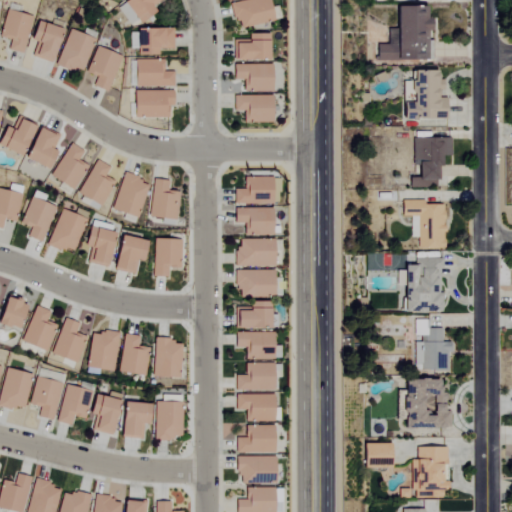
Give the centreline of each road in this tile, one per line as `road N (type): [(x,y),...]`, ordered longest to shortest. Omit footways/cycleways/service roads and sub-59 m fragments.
road 1 (residential): [(484,511),(484,0)]
road 2 (secondary): [(312,511),(311,149)]
road 3 (residential): [(202,150),(204,511)]
road 4 (residential): [(311,149),(133,147),(64,102),(0,81)]
road 5 (residential): [(203,305),(142,303),(0,259)]
road 6 (residential): [(204,471),(106,464),(0,440)]
road 7 (residential): [(202,150),(203,37),(194,0)]
road 8 (residential): [(311,149),(310,0)]
